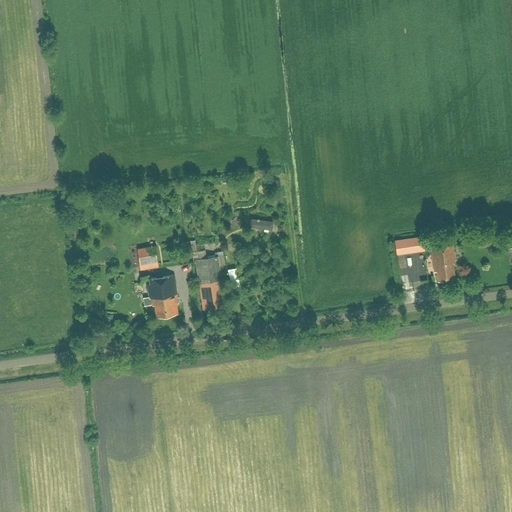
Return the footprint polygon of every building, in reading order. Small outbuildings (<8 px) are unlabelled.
[(269,222),(269,214),(250,215),(251,223),(269,222)] [(490,230),(477,232),(479,246),(491,245),(490,230)] [(394,240),(396,254),(424,250),(422,236),(394,240)] [(153,241),(135,245),(140,266),(158,262),(153,241)] [(452,262),(455,261),(452,243),(430,246),(433,264),(435,264),(437,279),(454,277),(452,262)] [(203,307),(224,304),(217,255),(195,258),(203,307)] [(173,273),(145,278),(148,295),(151,295),(152,303),(154,303),(156,315),(177,311),(176,302),(178,302),(173,273)]
